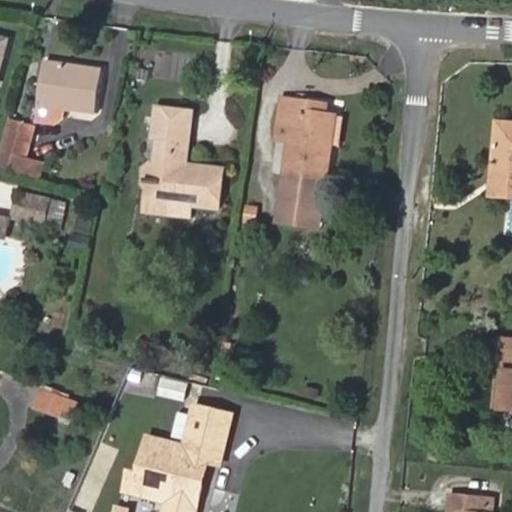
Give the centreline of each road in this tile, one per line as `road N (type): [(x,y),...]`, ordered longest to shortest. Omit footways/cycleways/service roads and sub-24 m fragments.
road 1 (residential): [(426,26),(380,511)]
road 2 (tertiary): [(171,0),(426,26)]
